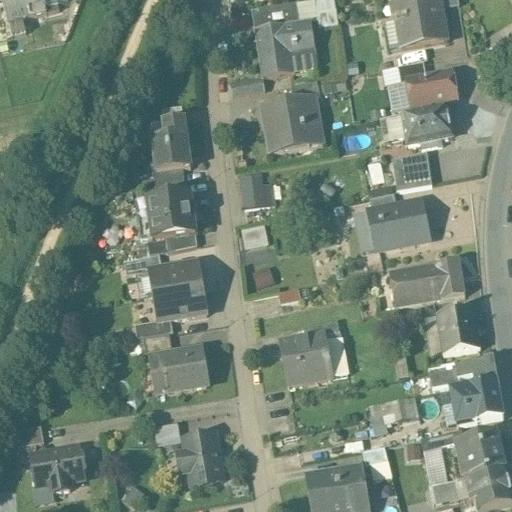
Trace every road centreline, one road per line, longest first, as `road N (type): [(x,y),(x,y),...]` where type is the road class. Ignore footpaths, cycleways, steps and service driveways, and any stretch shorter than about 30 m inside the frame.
road 1 (residential): [(215,0),(211,54),(222,181),(269,511)]
road 2 (tertiary): [(511,134),(502,230),(511,330)]
